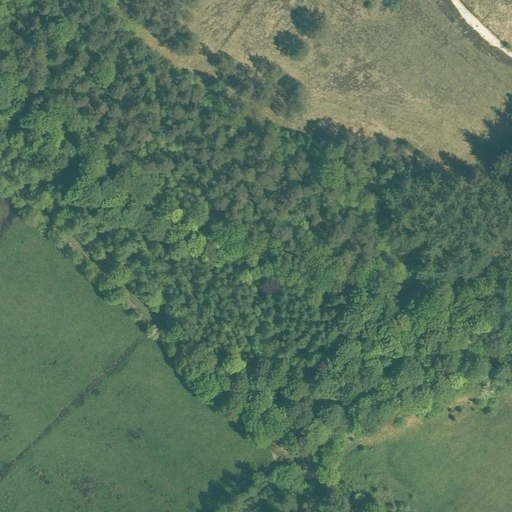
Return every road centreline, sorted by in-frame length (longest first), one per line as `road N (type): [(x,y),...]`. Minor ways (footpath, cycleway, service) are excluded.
road 1 (track): [(0,174),(301,461)]
road 2 (track): [(511,238),(301,461)]
